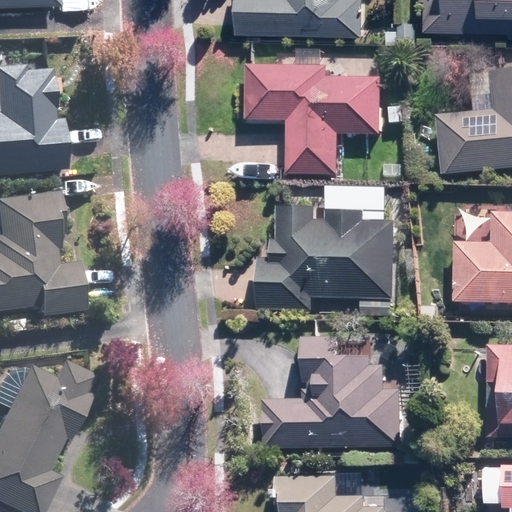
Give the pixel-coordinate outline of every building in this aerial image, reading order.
[(243,0),(242,28),(365,33),(366,0),(243,0)] [(511,0),(434,0),(433,27),(511,31),(511,0)] [(400,19),(400,28),(388,28),(387,45),(403,45),(419,45),(420,19),(400,19)] [(382,133),(385,78),(331,75),(331,66),(254,62),(251,119),(296,121),(294,173),(344,176),(346,131),(382,133)] [(0,174),(68,169),(64,118),(57,119),(52,67),(0,71),(0,174)] [(511,68),(475,70),(478,114),(445,116),(448,173),(511,169),(511,68)] [(431,146),(408,145),(408,168),(431,169),(431,146)] [(333,186),(332,208),(332,219),(320,219),(320,207),(285,206),(283,241),(278,241),(277,256),(265,255),(263,309),(317,311),(318,296),(365,297),(365,312),(397,314),(400,222),(395,222),(396,210),(391,209),(392,188),(333,186)] [(0,310),(43,307),(44,316),(90,312),(86,263),(57,265),(56,246),(67,245),(63,190),(0,194),(0,211),(2,234),(0,234),(0,310)] [(511,210),(501,210),(501,219),(473,218),(472,240),(463,240),(460,300),(511,302),(511,210)] [(445,301),(424,300),(423,322),(444,323),(445,301)] [(348,355),(349,336),(309,335),(308,399),(272,398),(270,445),(406,449),(407,390),(401,389),(401,379),(390,379),(391,356),(348,355)] [(475,355),(473,381),(493,382),(491,438),(511,438),(511,343),(495,343),(495,356),(475,355)] [(0,403),(7,406),(0,422),(0,502),(21,511),(46,511),(63,475),(51,470),(67,435),(74,439),(95,393),(90,391),(97,374),(65,359),(57,377),(31,365),(29,370),(10,361),(0,381),(0,403)] [(511,511),(511,461),(493,461),(492,507),(511,507),(511,511)] [(417,511),(418,508),(371,506),(372,495),(344,494),(344,475),(284,473),(282,511),(417,511)]
